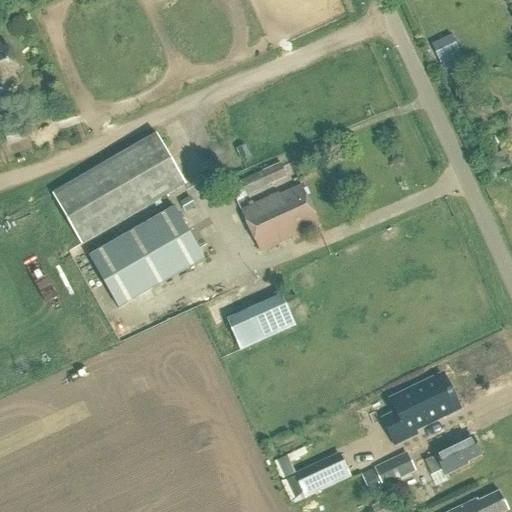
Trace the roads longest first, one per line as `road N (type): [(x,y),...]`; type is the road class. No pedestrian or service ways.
road 1 (track): [(391,19),(0,187)]
road 2 (unclassified): [(511,286),(382,0)]
